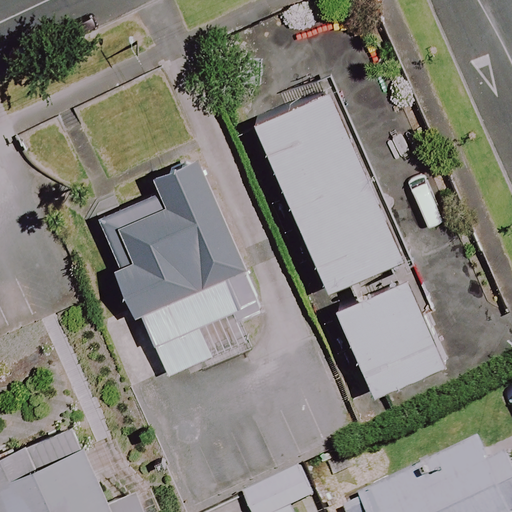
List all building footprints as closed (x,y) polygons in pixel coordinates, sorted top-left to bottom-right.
[(331,82),(250,117),(322,286),(403,252),(331,82)] [(179,140),(81,187),(157,344),(256,296),(179,140)] [(407,274),(335,304),(373,393),(445,362),(407,274)] [(104,499),(70,423),(0,454),(0,511),(153,511),(141,483),(104,499)] [(511,509),(511,469),(495,433),(360,497),(366,511),(511,511),(511,510),(511,509)] [(311,498),(297,468),(242,493),(250,511),(292,511),(291,507),(311,498)]
